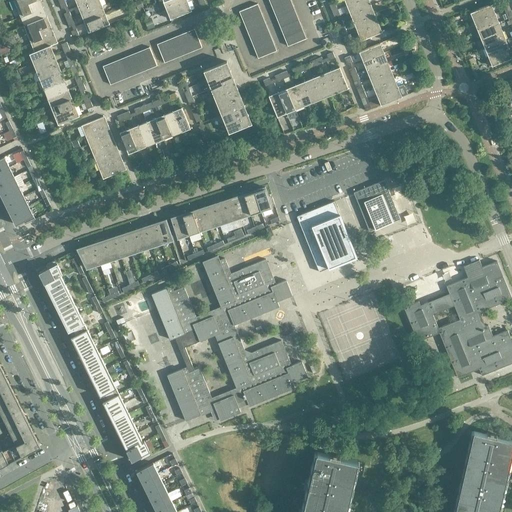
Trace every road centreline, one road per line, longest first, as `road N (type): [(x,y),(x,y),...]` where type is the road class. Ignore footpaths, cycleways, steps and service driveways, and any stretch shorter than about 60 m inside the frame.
road 1 (residential): [(15,260),(91,227),(438,113)]
road 2 (residential): [(139,511),(15,260)]
road 3 (secondary): [(87,439),(1,267)]
road 4 (secondary): [(0,295),(76,446)]
road 5 (residential): [(438,113),(511,259)]
road 6 (residential): [(90,63),(233,0)]
road 7 (residential): [(62,452),(0,328)]
